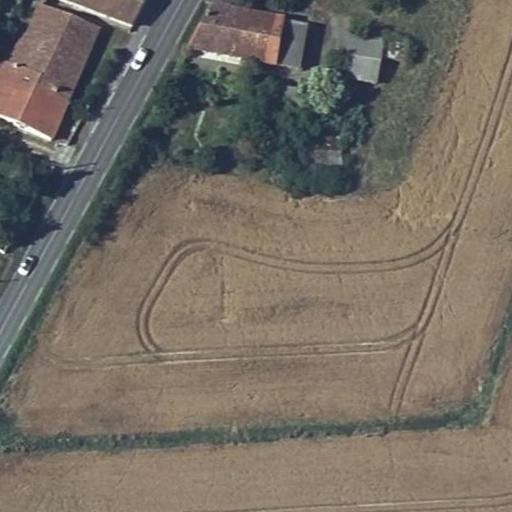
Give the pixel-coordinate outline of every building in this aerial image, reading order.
[(149,0),(79,0),(136,26),(149,0)] [(102,29),(43,2),(29,32),(88,60),(102,29)] [(193,52),(299,74),(309,25),(203,3),(193,52)] [(38,89),(67,104),(88,60),(29,32),(21,49),(8,44),(2,57),(43,76),(38,89)] [(346,81),(378,85),(383,38),(336,32),(334,52),(349,54),(346,81)] [(0,56),(0,88),(10,94),(1,116),(52,137),(67,104),(38,89),(43,76),(2,57),(0,56)] [(0,115),(1,116),(10,94),(0,88),(0,115)] [(281,108),(303,107),(301,88),(279,89),(281,108)] [(313,139),(313,169),(341,169),(341,139),(313,139)]
